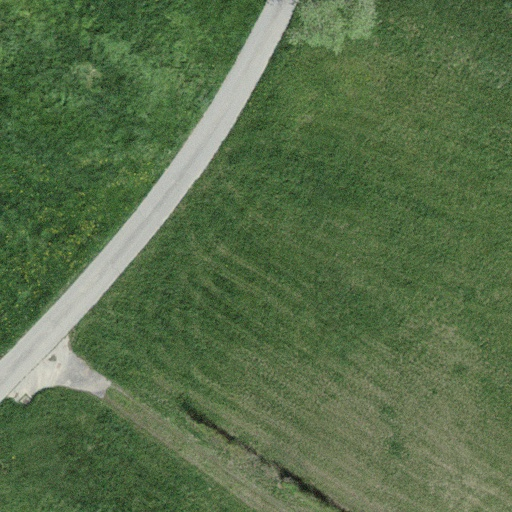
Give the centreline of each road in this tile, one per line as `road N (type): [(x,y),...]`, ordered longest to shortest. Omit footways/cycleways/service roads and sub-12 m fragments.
road 1 (unclassified): [(0,378),(147,218),(207,137),(284,0)]
road 2 (track): [(29,347),(275,511)]
